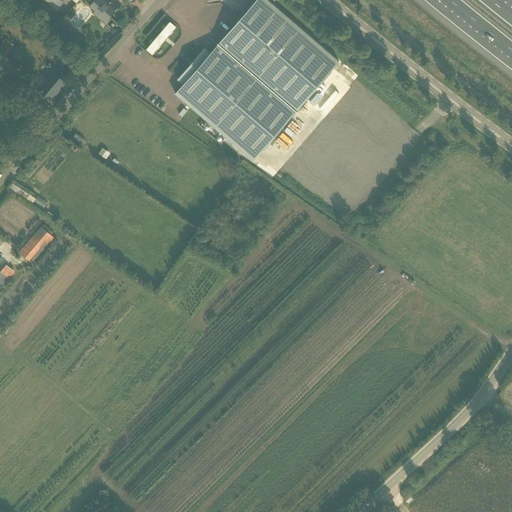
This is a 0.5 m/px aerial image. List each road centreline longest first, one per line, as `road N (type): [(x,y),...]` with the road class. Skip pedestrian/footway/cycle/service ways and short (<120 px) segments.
road 1 (unclassified): [(0,183),(158,0)]
road 2 (tertiary): [(511,144),(329,0)]
road 3 (unclassified): [(368,511),(511,365)]
